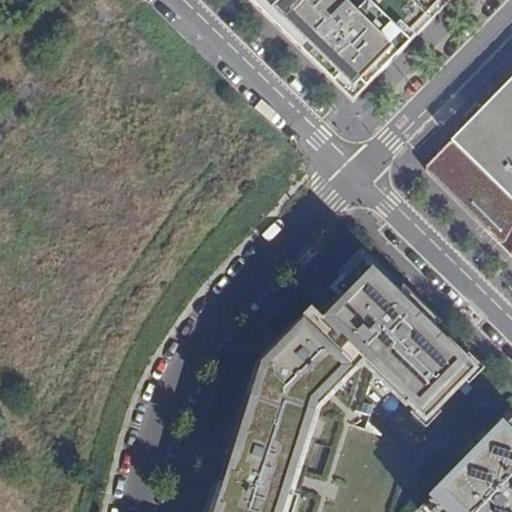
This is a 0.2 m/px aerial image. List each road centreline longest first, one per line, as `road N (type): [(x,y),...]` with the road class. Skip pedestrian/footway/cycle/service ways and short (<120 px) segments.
road 1 (residential): [(361,171),(256,273),(201,348),(164,426),(141,511)]
road 2 (residential): [(181,0),(361,171)]
road 3 (residential): [(511,15),(361,171)]
road 4 (residential): [(361,171),(511,320)]
